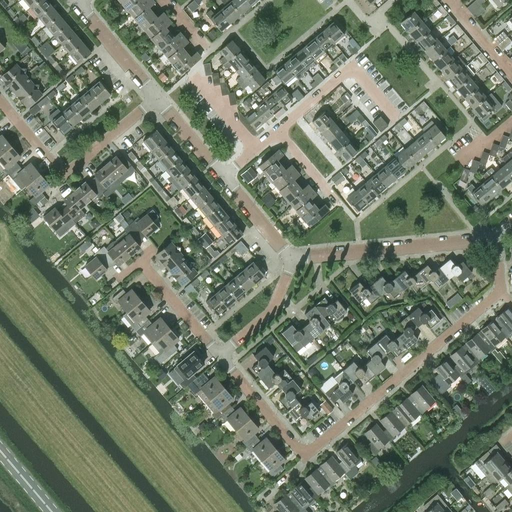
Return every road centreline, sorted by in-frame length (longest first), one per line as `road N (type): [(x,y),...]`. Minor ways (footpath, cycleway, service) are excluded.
road 1 (residential): [(302,453),(501,291)]
road 2 (residential): [(0,102),(63,177),(154,98)]
road 3 (residential): [(496,236),(293,257)]
road 4 (residential): [(276,130),(352,66),(397,119)]
road 5 (residential): [(216,357),(277,299),(293,257)]
road 6 (residential): [(302,453),(216,357)]
road 7 (residential): [(216,357),(135,263)]
road 8 (residential): [(154,98),(77,4)]
